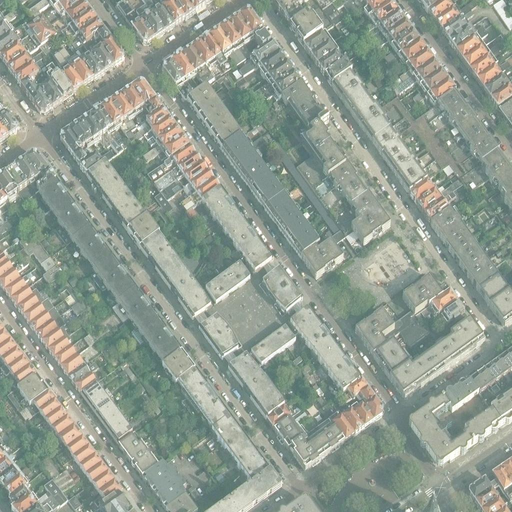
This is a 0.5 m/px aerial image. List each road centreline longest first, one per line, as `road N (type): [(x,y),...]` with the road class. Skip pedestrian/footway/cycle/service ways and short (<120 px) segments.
road 1 (residential): [(300,490),(38,137)]
road 2 (residential): [(142,65),(400,417)]
road 3 (residential): [(253,0),(498,344)]
road 4 (residential): [(0,306),(150,511)]
road 5 (residential): [(511,152),(400,0)]
road 6 (residential): [(38,137),(142,65)]
road 7 (residential): [(400,417),(300,490)]
road 8 (residential): [(400,417),(498,344)]
road 9 (residential): [(142,65),(243,0)]
